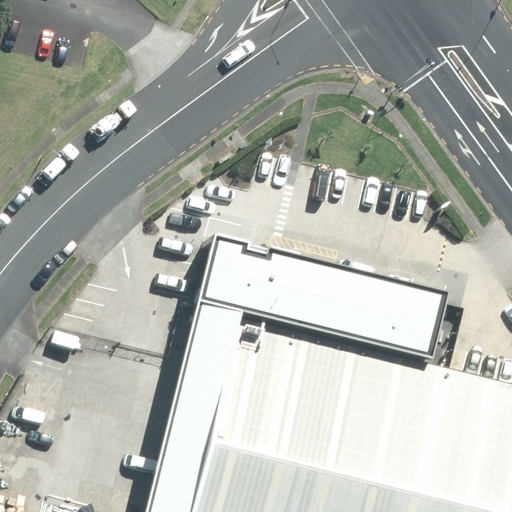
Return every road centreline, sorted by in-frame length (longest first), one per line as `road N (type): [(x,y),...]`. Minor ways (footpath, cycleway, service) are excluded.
road 1 (unclassified): [(196,99),(76,190),(0,276)]
road 2 (unclassified): [(334,0),(196,99)]
